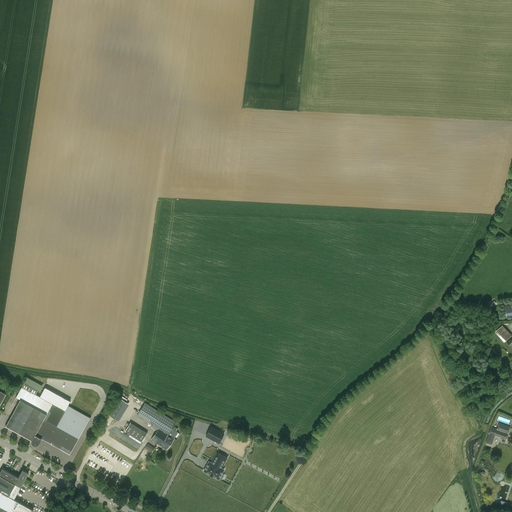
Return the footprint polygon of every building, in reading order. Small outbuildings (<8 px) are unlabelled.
[(65,410),(52,403),(39,396),(44,387),(27,377),(22,387),(21,387),(16,397),(20,400),(6,426),(32,440),(32,441),(32,442),(32,443),(33,444),(34,445),(35,445),(36,445),(37,445),(38,444),(41,439),(70,454),(90,417),(68,405),(65,410)] [(118,421),(129,404),(119,397),(108,414),(118,421)] [(178,428),(174,426),(176,422),(177,420),(175,419),(175,420),(174,419),(173,420),(164,415),(145,403),(137,415),(158,429),(151,439),(160,446),(166,450),(174,438),(178,432),(176,431),(178,428)] [(130,422),(125,431),(142,442),(147,433),(130,422)] [(506,440),(508,434),(507,433),(509,427),(499,424),(497,430),(491,428),(489,434),(486,442),(491,444),(495,434),(501,436),(500,438),(506,440)] [(219,438),(221,428),(207,425),(205,435),(219,438)] [(145,448),(152,453),(155,448),(148,443),(145,448)] [(224,475),(222,474),(224,470),(221,468),(227,458),(217,452),(211,463),(209,461),(203,472),(209,475),(212,477),(218,480),(219,479),(219,480),(220,479),(221,480),(224,475)] [(0,511),(30,511),(32,510),(33,510),(14,499),(20,487),(28,473),(22,470),(18,478),(2,469),(0,472),(0,511)]
